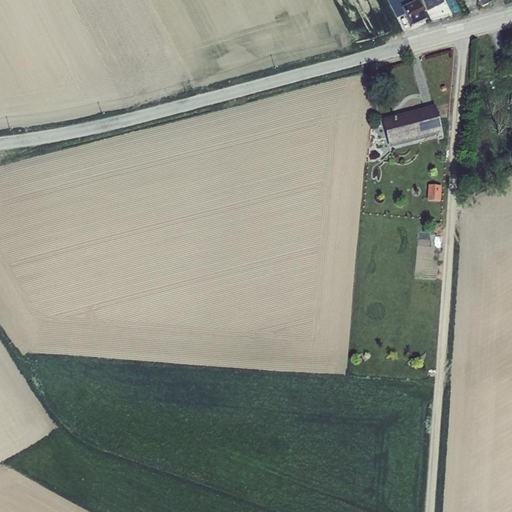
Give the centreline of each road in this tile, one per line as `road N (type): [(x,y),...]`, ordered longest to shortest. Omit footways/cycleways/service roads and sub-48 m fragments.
road 1 (track): [(468,29),(434,511)]
road 2 (unclassified): [(414,44),(199,102),(0,143)]
